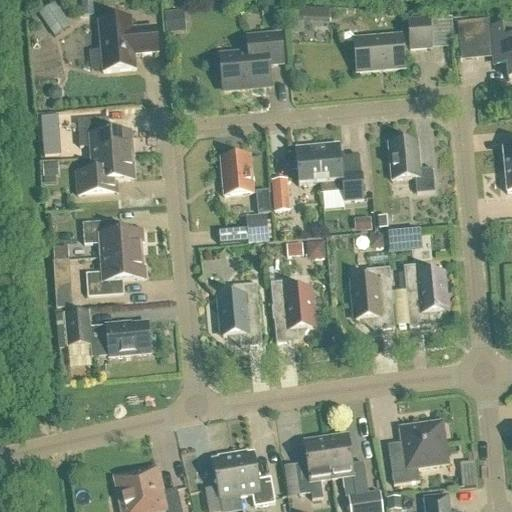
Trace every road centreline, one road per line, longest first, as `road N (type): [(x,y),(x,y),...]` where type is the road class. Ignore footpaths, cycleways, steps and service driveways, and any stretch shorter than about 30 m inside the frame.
road 1 (residential): [(484,373),(454,120),(427,111),(198,132),(180,139),(174,160),(197,411)]
road 2 (residential): [(197,411),(484,373)]
road 3 (residential): [(0,461),(197,411)]
road 4 (residential): [(496,511),(484,373)]
